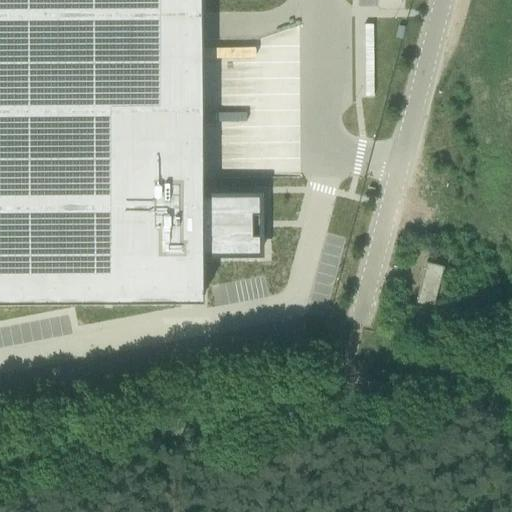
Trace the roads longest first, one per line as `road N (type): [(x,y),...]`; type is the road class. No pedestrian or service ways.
road 1 (unclassified): [(0,465),(511,368)]
road 2 (unknown): [(324,159),(300,288),(291,300),(0,357)]
road 3 (unclassified): [(358,322),(443,0)]
road 4 (unknown): [(324,159),(323,0)]
